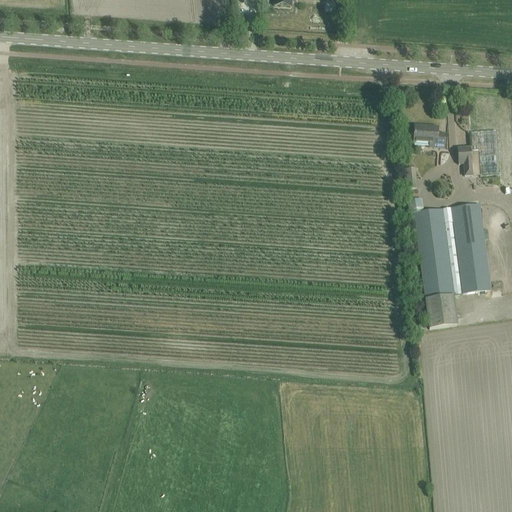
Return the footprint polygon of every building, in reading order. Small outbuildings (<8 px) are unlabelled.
[(275,0),(275,7),(290,8),(290,0),(275,0)] [(500,189),(493,92),(467,93),(471,148),(458,149),(459,166),(464,166),(465,178),(473,177),(474,191),(500,189)] [(415,127),(414,137),(413,144),(434,145),(433,149),(444,150),(444,145),(445,135),(438,135),(438,129),(415,127)] [(405,187),(418,187),(417,169),(404,169),(405,187)] [(479,206),(414,214),(429,330),(458,326),(453,297),(492,291),(479,206)]
